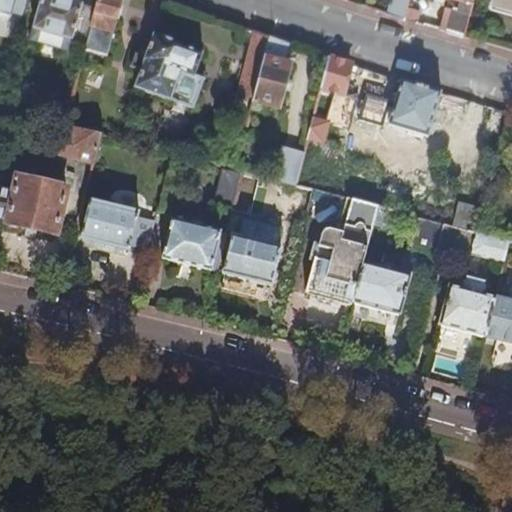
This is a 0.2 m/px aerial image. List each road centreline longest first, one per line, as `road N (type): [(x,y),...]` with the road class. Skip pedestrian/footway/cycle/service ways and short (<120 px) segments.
road 1 (residential): [(0,302),(511,433)]
road 2 (residential): [(256,0),(511,78)]
